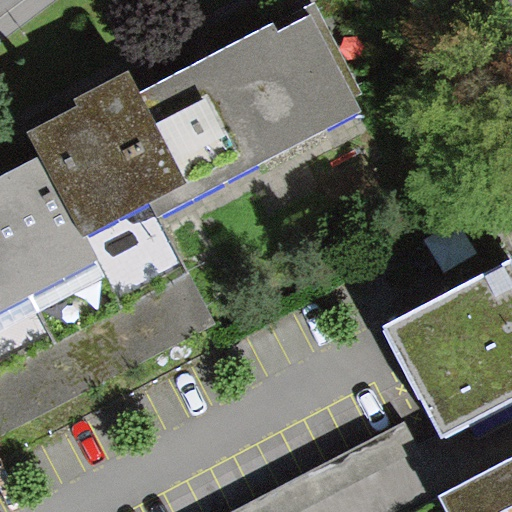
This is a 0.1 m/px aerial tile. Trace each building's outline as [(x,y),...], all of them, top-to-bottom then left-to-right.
[(356,112),(301,0),(43,125),(49,139),(97,237),(153,210),(356,112)] [(97,237),(49,139),(0,162),(0,427),(209,327),(153,210),(97,237)] [(511,391),(511,274),(500,252),(373,317),(432,433),(511,391)] [(268,511),(405,440),(393,419),(213,511),(268,511)] [(511,511),(511,450),(425,497),(433,511),(511,511)]
